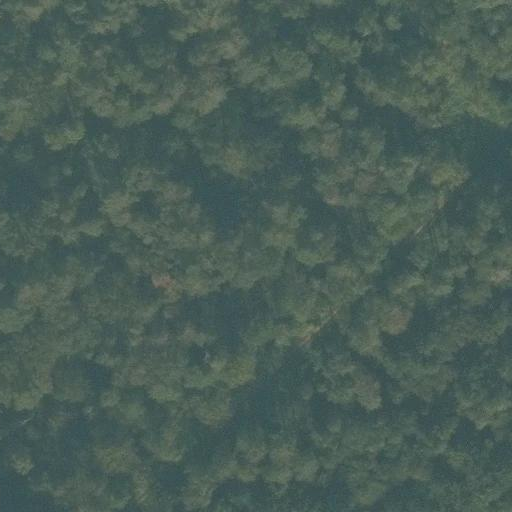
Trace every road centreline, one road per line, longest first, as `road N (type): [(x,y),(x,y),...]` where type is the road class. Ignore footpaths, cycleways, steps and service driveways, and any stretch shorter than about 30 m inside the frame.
road 1 (track): [(511,122),(417,229),(128,511)]
road 2 (track): [(246,398),(354,511)]
